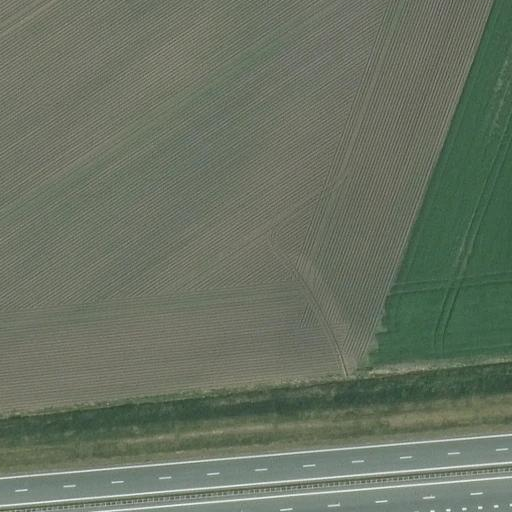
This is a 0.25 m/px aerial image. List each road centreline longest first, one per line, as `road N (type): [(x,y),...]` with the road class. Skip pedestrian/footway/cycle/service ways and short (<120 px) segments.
road 1 (trunk): [(511,452),(0,494)]
road 2 (trunk): [(291,511),(511,493)]
